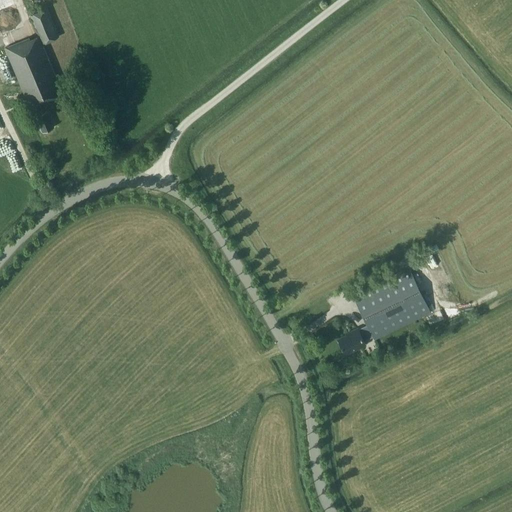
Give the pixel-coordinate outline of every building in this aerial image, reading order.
[(58,36),(47,8),(30,15),(39,36),(30,39),(29,37),(5,47),(27,101),(29,100),(43,131),(54,127),(45,105),(65,96),(42,43),(58,36)] [(62,107),(69,104),(66,98),(60,101),(62,107)] [(436,250),(431,253),(435,262),(441,259),(436,250)] [(409,267),(352,294),(367,324),(358,329),(357,327),(350,331),(350,332),(338,338),(345,354),(365,344),(364,340),(373,336),(374,339),(430,311),(409,267)] [(425,317),(430,327),(444,319),(440,310),(425,317)]
